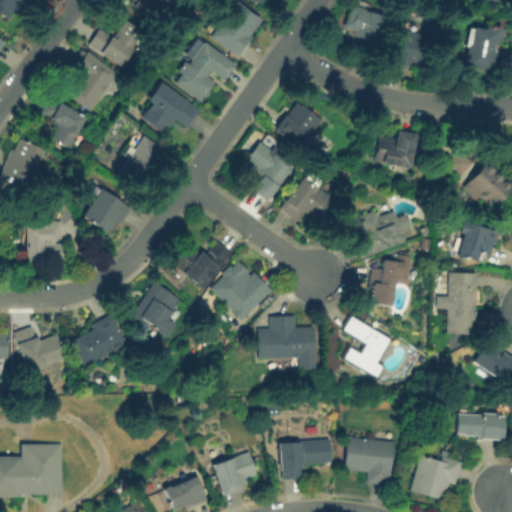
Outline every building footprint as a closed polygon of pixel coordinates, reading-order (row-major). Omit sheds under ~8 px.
[(0,15),(0,0),(24,0),(21,5),(20,4),(8,21),(0,15)] [(131,10),(137,0),(168,0),(152,25),(131,10)] [(262,20),(235,57),(209,38),(236,1),(262,20)] [(342,28),(352,4),(390,20),(373,61),(355,53),(361,39),(352,35),(354,32),(342,28)] [(87,46),(98,29),(112,39),(124,21),(142,33),(132,49),(134,50),(122,68),(87,46)] [(497,72),(463,67),(466,47),(464,47),(467,29),(482,31),(486,27),(501,30),(499,44),(494,44),(493,49),(500,57),(497,72)] [(389,63),(398,29),(435,40),(427,68),(417,66),(416,68),(406,65),(405,68),(389,63)] [(200,103),(173,84),(180,75),(176,72),(183,62),(188,65),(204,42),(235,65),(223,81),(210,72),(207,77),(214,82),(200,103)] [(66,95),(80,75),(74,70),(75,68),(70,65),(80,51),(85,54),(87,52),(117,74),(90,112),(66,95)] [(146,100),(159,82),(199,111),(186,129),(174,121),(168,130),(165,128),(161,133),(140,118),(151,104),(146,100)] [(59,104),(86,117),(70,150),(50,140),(58,125),(38,115),(47,98),(59,104)] [(273,131),(284,115),(287,117),(296,104),(320,121),(309,136),(308,135),(298,149),(273,131)] [(371,162),(375,136),(393,139),(395,132),(415,135),(409,170),(381,165),(381,163),(371,162)] [(115,175),(142,136),(169,156),(143,195),(115,175)] [(0,201),(0,169),(9,149),(13,150),(18,138),(44,150),(24,194),(8,187),(1,202),(0,201)] [(243,163),(257,142),(270,150),(272,147),(281,153),(278,158),(292,167),(267,202),(251,191),(260,178),(252,172),(254,170),(243,163)] [(443,164),(456,149),(471,163),(458,178),(451,172),(446,178),(440,172),(445,166),(443,164)] [(460,189),(486,161),(501,174),(500,175),(511,187),(491,210),(475,196),(473,200),(460,189)] [(294,220),(277,209),(287,195),(288,196),(300,178),(314,187),(315,186),(334,199),(318,224),(300,212),(294,220)] [(81,217),(99,189),(129,208),(117,226),(115,224),(108,235),(81,217)] [(352,219),(372,211),(377,214),(378,216),(392,210),(395,218),(403,215),(409,229),(401,233),(404,242),(362,259),(356,243),(367,239),(365,235),(359,237),(352,219)] [(60,222),(61,240),(54,240),(55,246),(46,247),(46,254),(44,254),(44,266),(26,267),(24,223),(60,222)] [(460,222),(497,232),(493,245),(490,244),(487,256),(477,253),(474,263),(455,258),(461,235),(457,234),(460,222)] [(418,229),(426,227),(428,233),(421,236),(418,229)] [(214,242),(231,255),(204,289),(202,287),(201,290),(181,275),(182,274),(171,265),(186,245),(198,255),(200,252),(204,255),(214,242)] [(392,312),(366,307),(370,272),(381,273),(382,262),(397,263),(399,254),(410,256),(405,285),(397,283),(392,312)] [(209,290),(230,268),(244,281),(251,273),(270,291),(254,307),(256,309),(250,315),(249,313),(241,321),(209,290)] [(445,334),(446,309),(438,309),(439,291),(447,291),(448,273),(475,274),(473,335),(445,334)] [(153,283),(180,301),(167,320),(174,325),(165,339),(155,332),(156,331),(148,325),(143,333),(127,322),(153,283)] [(83,368),(69,342),(92,330),(89,325),(111,314),(127,344),(83,368)] [(348,314),(391,339),(377,363),(383,366),(375,381),(339,360),(348,345),(358,351),(362,345),(339,331),(348,314)] [(256,360),(255,330),(268,329),(267,317),(293,316),(294,329),(312,328),(314,371),(297,371),(297,359),(256,360)] [(12,334),(31,327),(35,338),(41,336),(42,340),(56,335),(64,358),(46,364),(46,366),(25,374),(12,334)] [(511,373),(504,385),(471,363),(485,341),(498,350),(494,355),(498,358),(501,352),(511,359),(511,373)] [(417,363),(419,357),(425,358),(422,365),(417,363)] [(454,435),(456,414),(479,415),(479,413),(497,414),(497,416),(503,416),(501,440),(482,439),(481,441),(474,441),(475,436),(472,436),(472,437),(462,437),(462,435),(454,435)] [(342,470),(345,437),(392,442),(387,486),(364,484),(365,472),(342,470)] [(300,479),(281,480),(280,471),(278,471),(277,444),(296,443),(296,441),(318,439),(320,464),(306,465),(306,467),(302,468),(302,470),(300,470),(300,479)] [(210,466),(252,451),(255,475),(244,479),(245,484),(237,487),(239,490),(221,496),(210,466)] [(408,491),(419,456),(439,462),(442,451),(449,453),(447,459),(459,463),(452,485),(447,483),(441,501),(408,491)] [(0,497),(0,458),(21,458),(21,461),(32,461),(32,453),(52,453),(52,493),(21,494),(21,497),(0,497)] [(195,476),(206,500),(180,511),(178,508),(174,510),(174,509),(171,510),(162,491),(163,490),(163,489),(168,486),(169,488),(195,476)]
